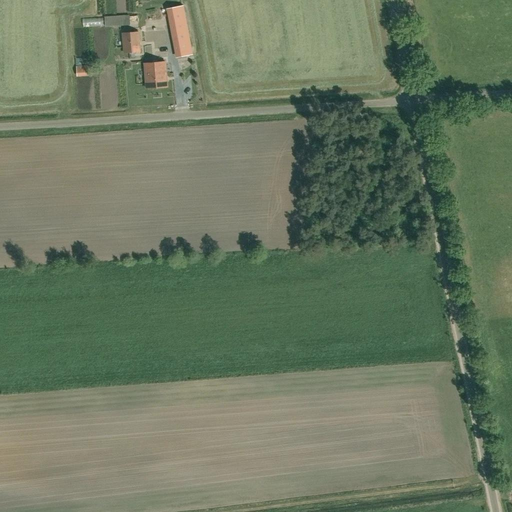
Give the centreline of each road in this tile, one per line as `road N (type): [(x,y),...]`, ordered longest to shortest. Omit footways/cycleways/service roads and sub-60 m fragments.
road 1 (unclassified): [(497,511),(413,100)]
road 2 (unclassified): [(0,127),(413,100)]
